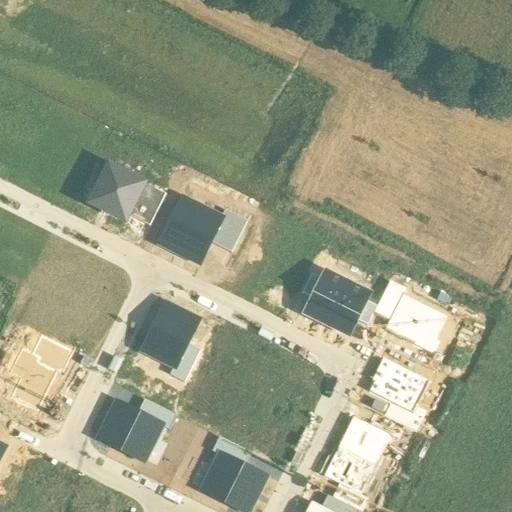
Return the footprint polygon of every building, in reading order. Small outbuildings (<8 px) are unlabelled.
[(90,206),(125,223),(129,215),(143,186),(143,185),(108,168),(90,206)] [(164,196),(143,186),(129,215),(150,225),(164,196)] [(222,219),(183,200),(160,246),(199,265),(210,244),(222,219)] [(225,212),(222,219),(210,244),(232,254),(247,222),(225,212)] [(347,285),(326,274),(322,281),(313,300),(305,316),(326,327),(347,285)] [(302,294),(313,300),(322,281),(311,275),(302,294)] [(389,283),(377,308),(373,314),(389,322),(403,295),(405,291),(389,283)] [(347,285),(326,327),(348,338),(356,321),(366,302),(369,296),(347,285)] [(389,322),(385,331),(413,345),(413,347),(431,356),(438,343),(435,341),(447,318),(403,295),(389,322)] [(356,321),(367,327),(373,314),(377,308),(366,302),(356,321)] [(175,370),(187,345),(198,322),(166,306),(142,354),(174,369),(175,370)] [(219,345),(203,377),(199,385),(233,402),(238,391),(247,374),(258,352),(224,335),(219,345)] [(41,337),(32,354),(60,368),(57,374),(62,376),(73,353),(41,337)] [(200,352),(191,371),(203,377),(219,345),(206,339),(200,352)] [(170,377),(184,384),(191,371),(200,352),(187,345),(175,370),(174,369),(170,377)] [(0,391),(0,393),(37,412),(57,374),(60,368),(32,354),(21,349),(0,391)] [(374,384),(368,395),(389,406),(412,417),(417,408),(429,383),(382,360),(371,383),(374,384)] [(282,364),(277,374),(261,406),(257,414),(290,430),(315,380),(282,364)] [(258,379),(249,397),(248,400),(261,406),(277,374),(264,368),(258,379)] [(247,374),(238,391),(249,397),(258,379),(247,374)] [(177,418),(144,402),(138,415),(163,428),(170,431),(177,418)] [(98,441),(145,464),(163,428),(138,415),(116,405),(98,441)] [(383,418),(404,428),(416,434),(426,413),(417,408),(412,417),(389,406),(383,418)] [(375,414),(369,426),(390,436),(398,440),(404,428),(383,418),(375,414)] [(337,449),(375,467),(390,436),(369,426),(352,418),(337,449)] [(213,453),(220,456),(245,469),(252,455),(220,439),(213,453)] [(361,495),(375,467),(337,449),(323,477),(340,485),(361,495)] [(220,456),(201,493),(239,511),(250,511),(266,480),(245,469),(220,456)] [(361,495),(340,485),(333,499),(358,511),(363,511),(369,499),(361,495)] [(357,511),(358,511),(333,499),(327,497),(322,509),(328,511),(357,511)] [(328,511),(322,509),(310,503),(306,511),(328,511)]
